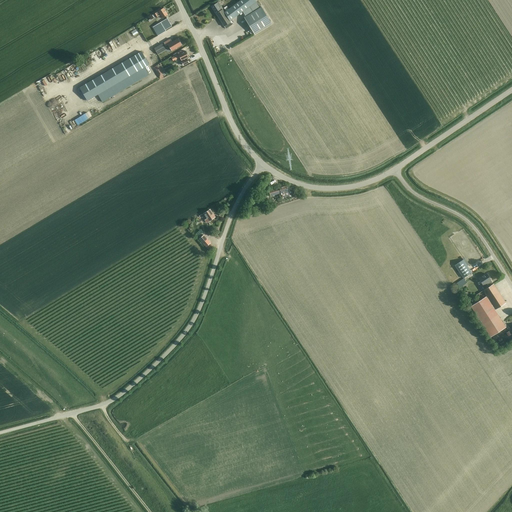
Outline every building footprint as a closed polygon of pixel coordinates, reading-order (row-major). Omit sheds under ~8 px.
[(218,2),(211,7),(225,29),(231,25),(229,21),(243,12),(256,2),(255,0),(241,0),(224,13),(222,10),(223,9),(218,2)] [(259,8),(256,2),(243,12),(246,16),(244,17),(254,34),(271,24),(261,7),(259,8)] [(154,16),(153,17),(154,19),(158,16),(159,17),(160,16),(162,18),(167,15),(163,8),(153,14),(154,16)] [(172,26),(167,18),(156,25),(159,30),(155,32),(158,35),(166,31),(165,30),(172,26)] [(151,29),(142,32),(145,39),(154,36),(151,29)] [(170,39),(164,43),(165,46),(168,45),(171,51),(182,45),(178,39),(172,42),(170,39)] [(154,48),(158,54),(165,50),(162,43),(154,48)] [(175,56),(172,58),(173,61),(180,57),(181,61),(189,57),(186,51),(182,53),(175,56)] [(141,52),(80,87),(88,100),(98,94),(102,102),(149,75),(145,67),(149,65),(141,52)] [(153,62),(160,59),(157,54),(151,57),(153,62)] [(157,65),(153,67),(159,77),(162,75),(162,74),(157,65)] [(281,195),(285,194),(285,196),(288,195),(288,193),(286,186),(268,191),(270,196),(280,193),(281,195)] [(203,214),(206,219),(204,220),(206,223),(215,217),(210,210),(203,214)] [(210,243),(203,235),(199,239),(205,247),(210,243)] [(463,260),(455,265),(463,278),(471,272),(463,260)] [(483,291),(493,284),(486,274),(479,279),(481,283),(479,284),(483,291)] [(460,287),(466,283),(463,278),(457,283),(460,287)] [(505,303),(493,284),(483,291),(495,310),(505,303)] [(489,336),(505,327),(486,297),(470,307),(489,336)]
